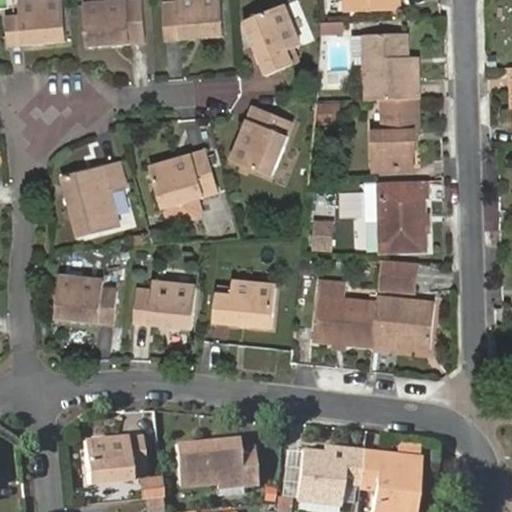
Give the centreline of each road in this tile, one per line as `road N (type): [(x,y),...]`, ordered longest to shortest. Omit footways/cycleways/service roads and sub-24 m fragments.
road 1 (residential): [(460,429),(474,382),(463,0)]
road 2 (residential): [(460,429),(407,413),(165,384),(38,393)]
road 3 (residential): [(38,393),(29,380),(21,261),(38,111)]
road 4 (residential): [(38,111),(221,96)]
